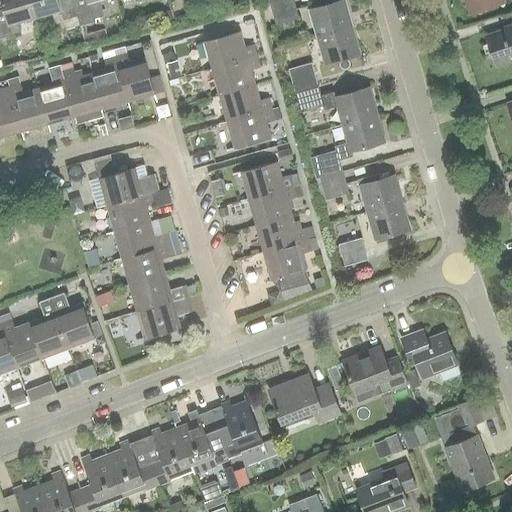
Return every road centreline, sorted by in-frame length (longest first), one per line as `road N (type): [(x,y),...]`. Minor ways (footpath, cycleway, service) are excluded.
road 1 (residential): [(0,180),(142,136),(159,142),(169,151),(230,352)]
road 2 (residential): [(465,264),(389,0)]
road 3 (residential): [(230,352),(465,264)]
road 4 (residential): [(0,440),(230,352)]
road 5 (residential): [(511,389),(465,264)]
